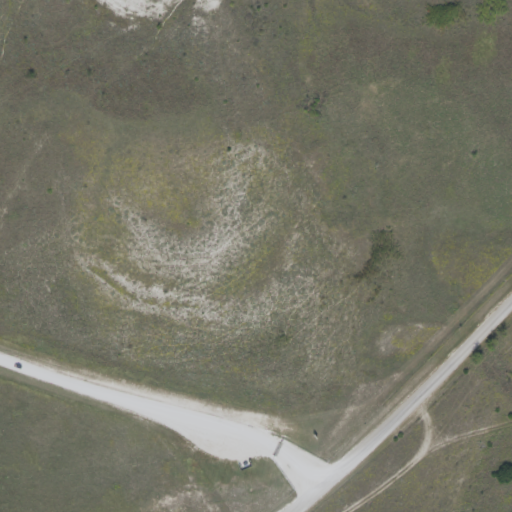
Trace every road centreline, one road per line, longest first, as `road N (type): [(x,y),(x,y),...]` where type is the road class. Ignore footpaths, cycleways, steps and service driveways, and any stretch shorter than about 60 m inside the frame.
road 1 (residential): [(290,511),(511,293)]
road 2 (residential): [(335,511),(416,453),(425,427),(413,395)]
